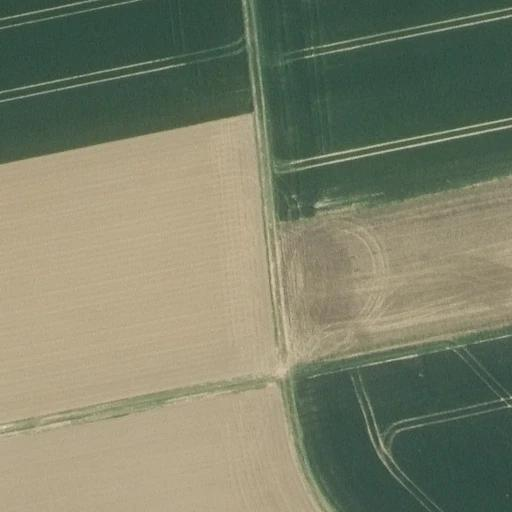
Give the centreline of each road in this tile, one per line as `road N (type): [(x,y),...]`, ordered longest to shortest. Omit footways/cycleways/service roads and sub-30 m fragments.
road 1 (track): [(246,0),(284,379)]
road 2 (track): [(0,430),(284,379)]
road 3 (track): [(284,379),(298,451),(330,511)]
